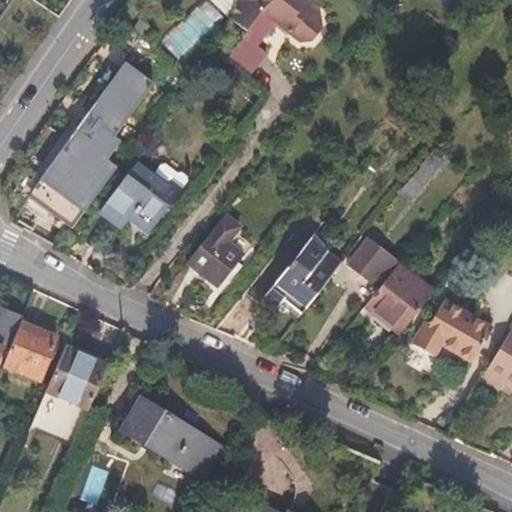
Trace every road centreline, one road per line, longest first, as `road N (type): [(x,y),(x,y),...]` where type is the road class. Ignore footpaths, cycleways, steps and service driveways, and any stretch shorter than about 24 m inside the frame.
road 1 (unclassified): [(0,242),(511,484)]
road 2 (tertiary): [(102,0),(0,149)]
